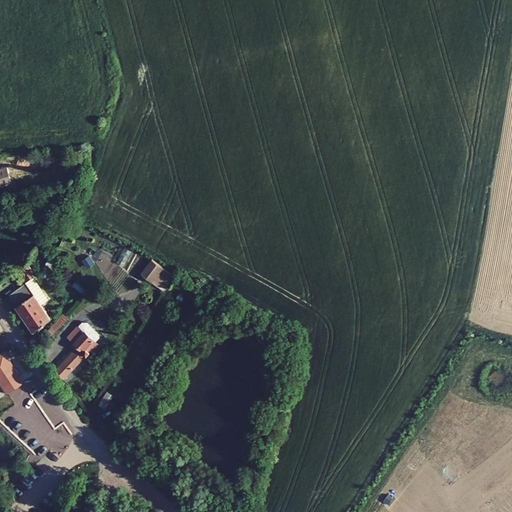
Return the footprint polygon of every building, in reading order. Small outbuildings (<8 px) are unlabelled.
[(0,148),(2,158),(28,153),(26,143),(0,148)] [(165,289),(175,275),(151,257),(140,271),(165,289)] [(36,274),(34,270),(15,281),(25,297),(36,274)] [(25,297),(37,316),(56,305),(36,274),(25,297)] [(72,330),(61,341),(73,351),(61,365),(69,373),(91,348),(94,351),(98,346),(91,341),(98,333),(86,322),(80,328),(76,324),(71,329),(72,330)] [(0,381),(9,394),(18,387),(24,382),(4,353),(0,355),(0,381)] [(107,382),(99,394),(106,398),(113,385),(107,382)]
